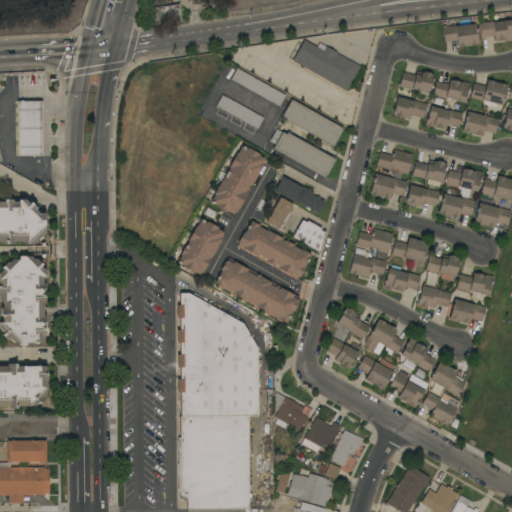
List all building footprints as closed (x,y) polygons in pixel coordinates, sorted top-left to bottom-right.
[(177,4),(180,21),(154,25),(151,8),(177,4)] [(494,21),(494,22),(511,20),(511,30),(511,40),(493,42),(493,39),(493,36),(480,38),(478,23),(494,21)] [(441,28),(443,27),(443,26),(448,25),(448,27),(454,26),(474,24),(477,44),(474,45),(469,45),(462,46),(458,47),(456,47),(455,41),(443,42),(441,28)] [(303,40),(316,47),(318,43),(325,47),(325,46),(336,53),(359,66),(345,91),(291,61),(303,40)] [(284,95),(278,106),(230,79),(236,68),(284,95)] [(398,87),(402,72),(414,75),(415,71),(420,73),(420,72),(423,73),(423,72),(430,74),(430,75),(432,75),(427,93),(411,89),(411,90),(398,87)] [(431,95),(435,81),(447,84),(449,78),(468,83),(463,102),(444,98),(444,99),(431,95)] [(472,83),(484,86),(486,80),(488,81),(488,80),(492,81),(492,82),(499,84),(499,83),(503,84),(503,85),(506,85),(501,105),(495,104),(494,107),(483,104),(482,101),(469,97),(472,83)] [(262,118),(256,129),(215,106),(221,95),(262,118)] [(425,104),(422,118),(409,115),(408,119),(401,117),(400,119),(393,117),(393,116),(391,115),(396,97),(412,101),(425,104)] [(284,120),(285,118),(281,116),(290,99),(342,129),(332,147),(284,120)] [(41,155),(16,155),(16,101),(40,101),(41,155)] [(511,129),(510,129),(510,131),(503,129),(503,128),(501,127),(507,105),(511,106),(511,129)] [(445,124),(443,130),(424,125),(429,106),(448,111),(448,110),(461,113),(457,128),(445,124)] [(498,119),(494,134),(482,130),(480,137),(467,133),(467,134),(463,132),(461,131),(466,111),(485,117),(485,116),(498,119)] [(272,148),(274,144),(269,141),(275,129),(285,134),(286,133),(334,159),(324,177),(272,148)] [(250,186),(248,185),(246,188),(248,189),(235,213),(233,212),(232,215),(226,212),(215,206),(215,205),(209,202),(213,194),(212,194),(220,180),(221,180),(228,168),(227,167),(236,153),(240,146),(246,149),(247,148),(258,154),(257,155),(263,158),(262,161),(264,162),(250,186)] [(406,174),(401,173),(399,179),(391,177),(388,169),(375,166),(378,152),(391,156),(393,149),(411,154),(406,174)] [(414,162),(427,165),(428,160),(433,162),(433,161),(435,162),(435,161),(443,163),(442,164),(444,164),(439,188),(425,185),(426,179),(410,175),(414,162)] [(444,182),(443,182),(445,176),(446,176),(448,170),(460,173),(462,167),(481,172),(476,192),(469,190),(466,198),(459,196),(457,188),(444,184),(444,182)] [(390,193),(388,199),(386,198),(386,199),(382,198),(382,197),(368,193),(371,182),(372,182),(374,174),(393,179),(405,182),(401,196),(390,193)] [(511,201),(492,196),(492,197),(479,193),(483,179),(495,182),(497,176),(498,177),(499,176),(503,177),(503,178),(510,180),(510,179),(511,179),(511,208),(511,212),(509,211),(506,225),(494,222),(492,228),(490,227),(490,228),(486,227),(486,226),(479,225),(475,224),(475,223),(472,223),(478,203),(480,203),(481,198),(491,201),(490,206),(497,208),(498,207),(509,210),(511,201)] [(281,177),(300,187),(301,186),(306,189),(307,188),(310,189),(309,190),(312,192),(311,195),(315,197),(316,195),(319,197),(318,198),(323,201),(323,203),(323,205),(322,207),(320,207),(317,213),(294,200),(293,202),(273,191),(281,177)] [(440,201),(436,200),(434,206),(422,203),(421,207),(416,206),(415,206),(412,205),(411,207),(407,205),(406,204),(404,203),(409,185),(425,190),(426,189),(438,192),(437,195),(441,196),(442,194),(444,194),(446,188),(455,191),(454,196),(474,201),(470,216),(458,213),(457,218),(455,218),(454,218),(451,218),(451,217),(444,215),(443,216),(439,215),(440,214),(437,214),(440,201)] [(291,204),(289,209),(291,210),(279,230),(265,222),(279,197),(291,204)] [(0,201),(3,201),(3,199),(11,199),(11,202),(17,201),(17,199),(23,199),(28,203),(29,202),(35,208),(34,210),(37,213),(43,213),(43,232),(40,236),(41,237),(37,242),(35,241),(32,244),(26,244),(25,241),(12,241),(12,243),(4,244),(4,241),(0,241),(0,201)] [(202,273),(200,272),(198,275),(193,272),(192,272),(182,266),(182,265),(176,262),(180,255),(179,254),(184,245),(185,245),(187,241),(186,241),(195,226),(199,219),(206,223),(206,222),(217,228),(216,229),(222,232),(221,234),(223,235),(202,273)] [(292,237),(301,220),(305,223),(306,221),(320,229),(319,231),(322,232),(318,251),(292,237)] [(238,243),(237,242),(242,232),(243,233),(250,221),(256,225),(257,223),(260,225),(259,227),(265,231),(266,228),(272,231),(271,233),(281,238),(280,239),(284,241),(284,240),(288,243),(289,241),(295,244),(293,246),(301,251),(302,250),(310,255),(303,267),(304,268),(298,277),(297,276),(295,280),(236,246),(238,243)] [(384,232),(384,231),(388,233),(391,234),(384,260),(374,258),(376,251),(376,249),(368,247),(368,249),(354,245),(358,232),(371,235),(372,229),(384,232)] [(405,244),(407,238),(408,238),(409,238),(413,239),(413,240),(420,241),(420,240),(427,242),(422,263),(402,258),(390,255),(394,241),(405,244)] [(384,263),(387,263),(386,268),(383,267),(381,275),(369,272),(367,278),(355,275),(350,274),(351,274),(348,273),(353,253),(355,248),(364,250),(363,258),(370,260),(371,258),(385,261),(384,263)] [(428,256),(440,259),(441,254),(447,256),(447,255),(449,256),(449,255),(456,257),(456,258),(458,258),(454,277),(453,277),(452,281),(439,278),(440,276),(439,275),(439,273),(437,273),(424,270),(428,256)] [(0,322),(1,322),(1,316),(0,316),(0,307),(2,307),(1,301),(0,301),(0,270),(2,269),(0,267),(6,261),(8,263),(12,259),(18,259),(18,256),(29,256),(33,260),(34,258),(40,264),(39,266),(43,270),(43,277),(41,277),(41,283),(43,283),(43,289),(42,289),(42,297),(43,297),(43,303),(41,303),(41,316),(44,316),(44,322),(42,322),(42,330),(44,330),(44,336),(41,336),(41,343),(35,343),(33,343),(32,342),(23,343),(24,345),(18,346),(18,342),(12,343),(0,331),(0,322)] [(299,298),(297,301),(298,302),(292,311),(291,311),(285,323),(280,320),(279,322),(274,319),(275,318),(269,314),(268,316),(263,313),(263,311),(257,308),(257,309),(251,306),(252,305),(246,301),(245,303),(239,300),(240,298),(234,295),(233,296),(228,293),(229,292),(222,288),(222,290),(216,287),(217,285),(213,283),(220,271),(219,270),(224,261),(225,261),(226,260),(228,258),(299,298)] [(419,276),(415,290),(403,287),(402,293),(382,288),(387,269),(406,273),(406,272),(419,276)] [(468,291),(468,292),(455,289),(459,274),(471,277),(472,271),(492,277),(487,296),(468,291)] [(446,307),(434,304),(433,308),(425,306),(425,308),(418,306),(418,305),(416,304),(421,286),(437,290),(450,293),(446,307)] [(256,416),(247,416),(247,480),(249,480),(249,485),(247,485),(247,509),(186,509),(186,501),(177,501),(177,488),(176,475),(177,475),(177,464),(176,464),(176,451),(177,451),(177,438),(179,438),(179,392),(176,392),(176,380),(179,380),(179,367),(176,367),(176,355),(179,355),(179,343),(176,343),(176,330),(179,330),(179,318),(176,318),(175,305),(179,305),(178,293),(187,293),(242,324),(256,348),(256,416)] [(472,304),(473,304),(485,307),(481,321),(469,318),(468,324),(466,324),(461,323),(461,322),(455,321),(455,322),(450,320),(448,319),(453,299),(472,304)] [(361,339),(350,333),(335,324),(344,307),(347,309),(348,308),(352,310),(352,312),(355,313),(354,314),(359,316),(357,320),(368,326),(361,339)] [(395,353),(391,351),(389,355),(384,352),(386,349),(383,347),(384,346),(382,345),(377,355),(364,348),(363,342),(365,340),(364,340),(366,336),(367,337),(377,319),(379,320),(383,322),(383,323),(389,326),(393,328),(395,329),(392,335),(402,341),(395,353)] [(331,338),(350,348),(352,343),(357,345),(354,351),(358,353),(348,370),(346,368),(345,369),(339,366),(340,365),(338,363),(333,361),(335,357),(324,350),(331,338)] [(428,371),(399,355),(409,338),(426,348),(423,353),(434,359),(428,371)] [(363,355),(377,364),(380,358),(393,365),(391,368),(393,370),(391,373),(393,374),(393,373),(395,374),(407,380),(410,374),(425,383),(425,386),(414,408),(396,398),(399,393),(388,386),(391,382),(387,380),(381,390),(379,389),(375,387),(375,386),(369,383),(365,381),(365,380),(363,380),(366,374),(356,368),(363,355)] [(445,389),(428,380),(438,362),(456,372),(453,377),(463,383),(456,396),(444,390),(445,389)] [(0,366),(6,366),(6,364),(14,364),(14,366),(44,366),(44,373),(45,373),(45,381),(44,381),(44,394),(42,396),(43,398),(39,403),(37,402),(36,404),(35,403),(33,405),(15,406),(15,408),(6,408),(6,406),(0,406),(0,366)] [(303,408),(299,413),(307,418),(303,425),(301,424),(298,430),(287,424),(284,430),(283,430),(280,436),(279,436),(277,440),(273,438),(275,433),(274,432),(277,426),(273,424),(276,419),(273,417),(277,410),(273,408),(274,392),(303,408)] [(445,426),(428,416),(431,411),(420,404),(427,392),(439,399),(442,393),(459,402),(445,426)] [(324,422),(323,423),(330,427),(332,423),(338,426),(327,447),(323,444),(321,447),(319,446),(315,452),(300,444),(315,417),(324,422)] [(361,439),(357,449),(354,448),(351,455),(348,453),(342,466),(329,460),(343,430),(361,439)] [(45,462),(6,462),(6,441),(45,440),(45,462)] [(44,469),(48,469),(48,493),(44,493),(44,495),(22,495),(22,503),(8,503),(8,495),(0,495),(0,462),(9,462),(9,467),(44,467),(44,469)] [(334,480),(323,475),(328,463),(339,468),(334,480)] [(405,511),(399,511),(385,503),(408,466),(428,478),(405,511)] [(285,486),(282,493),(275,491),(277,483),(279,474),(288,476),(285,486)] [(297,499),(297,498),(286,495),(288,486),(287,486),(289,481),(290,481),(292,474),(300,477),(300,476),(307,478),(308,474),(324,478),(324,479),(328,480),(328,482),(331,483),(324,507),(297,499)] [(433,511),(427,508),(434,495),(425,489),(431,479),(441,484),(437,491),(452,499),(444,511),(433,511)] [(449,511),(455,502),(459,495),(468,500),(465,506),(472,510),(473,508),(477,510),(476,511),(449,511)] [(288,511),(322,511),(324,508),(299,503),(298,508),(290,507),(288,511)]
